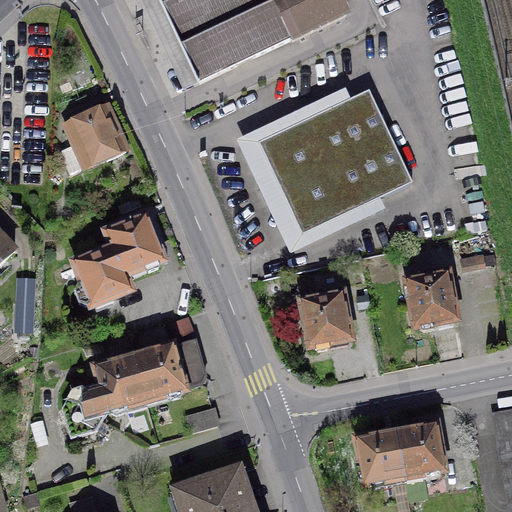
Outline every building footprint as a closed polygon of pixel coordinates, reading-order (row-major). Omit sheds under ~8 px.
[(157,0),(201,88),(339,19),(330,0),(157,0)] [(359,102),(247,158),(295,252),(407,196),(359,102)] [(96,114),(66,128),(85,169),(106,160),(107,162),(126,154),(125,151),(126,151),(107,107),(95,113),(96,114)] [(114,250),(75,265),(83,285),(77,288),(75,294),(79,306),(86,308),(91,306),(92,307),(131,292),(125,277),(142,271),(149,274),(158,270),(161,263),(162,263),(146,220),(119,230),(118,229),(111,226),(108,233),(109,235),(108,235),(114,250)] [(2,240),(0,237),(0,267),(15,253),(2,240)] [(483,253),(461,258),(464,271),(485,266),(483,253)] [(446,281),(399,290),(406,330),(454,321),(446,281)] [(341,290),(293,299),(302,351),(351,342),(341,290)] [(32,304),(18,303),(17,318),(16,333),(31,333),(32,304)] [(173,348),(134,359),(147,403),(164,398),(170,402),(180,399),(183,393),(185,392),(185,391),(201,387),(206,379),(196,343),(173,349),(173,348)] [(147,403),(134,359),(95,370),(100,385),(72,393),(62,410),(70,440),(97,433),(108,414),(110,413),(116,417),(125,414),(129,408),(147,403)] [(213,410),(186,418),(191,435),(218,427),(213,410)] [(511,511),(511,418),(487,423),(503,511),(511,511)] [(392,438),(401,488),(441,481),(432,431),(392,438)] [(356,495),(401,488),(392,438),(347,445),(356,495)] [(251,511),(238,473),(176,493),(182,511),(251,511)]
